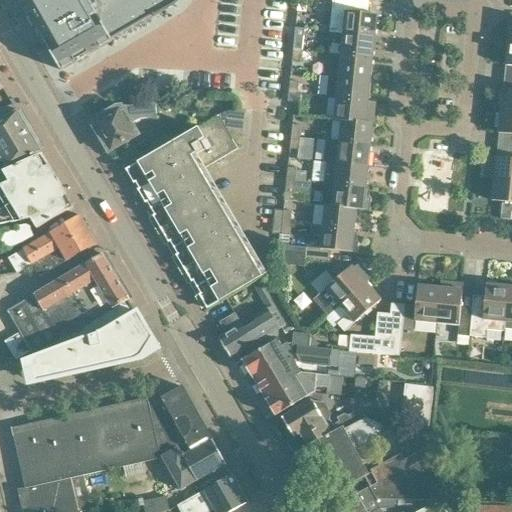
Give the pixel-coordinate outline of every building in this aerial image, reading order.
[(20,0),(61,71),(113,41),(112,40),(153,16),(154,18),(168,9),(168,8),(166,9),(168,0),(20,0)] [(303,0),(298,0),(297,12),(306,13),(308,0),(303,0)] [(344,34),(375,38),(377,15),(368,14),(369,0),(333,0),(331,33),(344,34)] [(296,29),(293,51),(302,52),(304,30),(296,29)] [(341,56),(373,59),(375,38),(344,34),(342,46),(332,44),(331,55),(341,56)] [(302,52),(293,51),(292,63),(301,64),(302,52)] [(341,56),(339,77),(371,81),(373,59),(341,56)] [(337,99),(368,102),(371,81),(339,77),(328,76),(326,97),(337,99)] [(290,81),(289,94),(297,95),(299,82),(290,81)] [(511,90),(503,89),(501,112),(511,112),(511,90)] [(297,95),(289,94),(288,103),(300,104),(301,95),(297,95)] [(334,121),(341,122),(342,121),(373,124),(375,103),(368,102),(337,99),(334,121)] [(91,122),(109,153),(111,151),(114,155),(115,156),(116,157),(117,158),(119,159),(120,159),(122,158),(124,158),(126,157),(127,155),(128,154),(128,153),(128,151),(128,150),(128,148),(127,146),(134,149),(143,143),(138,135),(139,135),(132,125),(140,120),(157,118),(156,104),(117,107),(91,122)] [(0,173),(41,155),(43,154),(18,111),(17,111),(14,105),(0,109),(0,173)] [(225,114),(219,117),(233,140),(242,135),(242,136),(243,136),(246,111),(245,111),(245,112),(238,111),(237,113),(234,115),(232,116),(229,116),(227,115),(225,114)] [(511,135),(511,112),(501,112),(499,134),(511,135)] [(233,140),(219,117),(219,116),(133,166),(138,175),(131,179),(208,310),(263,277),(201,172),(238,150),(233,140)] [(342,121),(341,122),(339,141),(339,143),(371,146),(373,124),(342,121)] [(293,125),(291,138),(300,139),(301,126),(293,125)] [(300,139),(291,138),(290,150),(299,151),(300,139)] [(337,164),(368,167),(371,146),(339,143),(339,141),(326,140),(324,162),(337,164)] [(41,155),(0,173),(0,179),(4,185),(0,186),(0,225),(32,220),(37,230),(73,209),(61,185),(57,177),(41,155)] [(488,179),(494,179),(511,181),(511,158),(490,156),(488,179)] [(326,163),(323,184),(335,185),(335,186),(366,189),(368,167),(337,164),(326,163)] [(288,168),(287,181),(295,182),(297,169),(288,168)] [(511,181),(494,179),(492,202),(502,203),(501,220),(511,220),(511,181)] [(295,182),(287,181),(285,193),(294,194),(295,182)] [(325,206),(357,210),(370,212),(371,200),(369,196),(365,196),(366,189),(335,186),(335,185),(323,184),(321,205),(325,206)] [(325,206),(323,227),(323,228),(354,231),(357,210),(325,206)] [(281,236),(282,224),(283,211),(275,210),(272,235),(281,236)] [(292,212),(283,211),(282,224),(291,225),(292,212)] [(80,216),(63,226),(51,233),(51,234),(9,259),(16,272),(30,264),(35,272),(52,271),(97,245),(80,216)] [(282,224),(281,236),(290,237),(291,225),(282,224)] [(0,231),(0,252),(33,237),(31,230),(30,225),(0,231)] [(321,250),(331,251),(358,254),(359,243),(357,238),(354,238),(354,231),(323,228),(323,227),(311,226),(310,235),(322,236),(321,250)] [(331,251),(321,250),(307,249),(305,261),(310,261),(330,263),(331,251)] [(18,336),(5,343),(8,347),(19,366),(31,359),(35,357),(128,301),(130,300),(103,255),(86,265),(8,312),(21,334),(18,336)] [(340,306),(340,307),(367,284),(371,280),(358,265),(354,269),(352,267),(336,281),(328,271),(311,284),(319,295),(313,300),(327,317),(340,306)] [(458,336),(470,338),(472,313),(461,312),(463,285),(441,283),(440,289),(441,289),(437,324),(459,326),(458,336)] [(367,284),(340,307),(348,316),(340,323),(347,331),(366,314),(381,301),(367,284)] [(505,332),(505,329),(509,287),(486,285),(485,298),(474,297),(472,313),(470,338),(487,339),(487,330),(505,332)] [(415,322),(437,324),(441,289),(440,289),(418,286),(416,307),(405,306),(402,331),(403,331),(414,332),(415,322)] [(128,301),(35,357),(31,359),(36,382),(142,359),(144,358),(159,349),(138,313),(137,314),(128,301)] [(400,357),(403,331),(402,331),(405,306),(392,305),(391,315),(378,314),(376,338),(352,335),(350,352),(374,355),(400,357)] [(242,323),(241,324),(235,314),(220,323),(226,334),(219,339),(231,359),(291,323),(281,307),(271,312),(268,308),(253,318),(256,322),(246,329),(242,323)] [(259,351),(242,362),(264,398),(301,375),(297,366),(302,363),(303,365),(339,368),(341,352),(309,348),(310,336),(294,334),(293,347),(296,347),(297,356),(296,356),(297,357),(290,361),(281,346),(278,342),(259,351)] [(301,375),(264,398),(275,417),(310,397),(314,394),(316,394),(316,389),(330,389),(330,378),(301,375)] [(163,400),(158,401),(165,458),(177,452),(185,447),(189,454),(213,441),(183,387),(162,399),(163,400)] [(419,387),(415,418),(414,428),(429,430),(434,389),(419,387)] [(165,458),(158,401),(148,403),(147,399),(12,429),(25,488),(18,490),(22,511),(76,511),(69,479),(83,476),(124,467),(144,463),(165,458)] [(300,434),(309,447),(342,428),(353,422),(349,416),(344,416),(338,419),(340,422),(334,426),(330,420),(332,415),(325,404),(311,402),(300,409),(282,419),(294,438),(300,434)] [(334,494),(369,475),(356,451),(378,439),(384,426),(364,416),(353,422),(342,428),(309,447),(334,494)] [(226,465),(213,441),(189,454),(183,458),(182,456),(180,457),(177,452),(165,458),(162,461),(179,492),(209,475),(226,465)] [(402,454),(371,470),(373,474),(378,484),(372,487),(376,497),(399,498),(398,500),(437,502),(439,500),(444,497),(438,485),(451,478),(435,449),(427,448),(406,460),(402,454)] [(231,511),(248,503),(232,475),(176,507),(178,511),(231,511)] [(91,511),(83,476),(69,479),(76,511),(91,511)] [(324,511),(381,511),(380,509),(400,506),(398,500),(399,498),(376,497),(372,487),(370,488),(369,486),(324,511)] [(143,505),(144,511),(168,511),(166,499),(143,505)]
